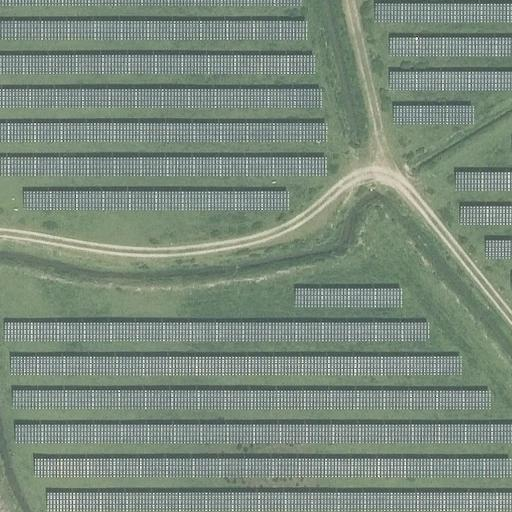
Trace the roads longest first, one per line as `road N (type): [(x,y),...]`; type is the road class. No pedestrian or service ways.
road 1 (track): [(0,233),(104,255),(205,255),(268,242),(314,220),(383,159)]
road 2 (track): [(348,0),(387,171),(511,322)]
